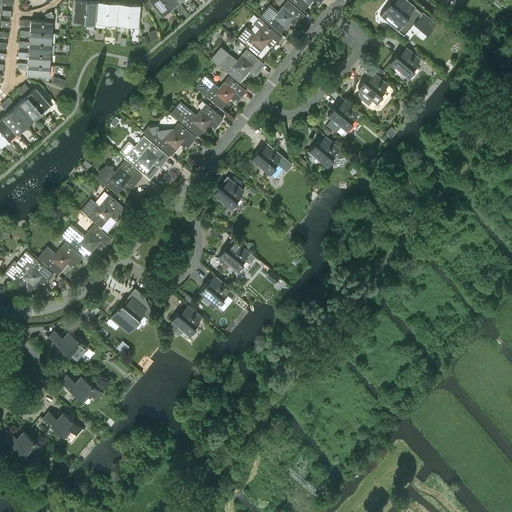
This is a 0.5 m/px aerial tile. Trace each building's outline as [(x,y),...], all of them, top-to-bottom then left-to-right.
[(84,21),(85,0),(74,0),(73,20),(84,21)] [(85,0),(84,21),(95,22),(96,0),(85,0)] [(105,23),(107,0),(101,0),(102,0),(98,0),(96,0),(95,22),(105,23)] [(113,1),(112,0),(107,0),(105,23),(116,24),(118,2),(113,1)] [(127,24),(129,0),(123,0),(123,2),(118,2),(116,24),(127,24)] [(134,3),(134,0),(129,0),(127,24),(138,25),(140,4),(134,3)] [(161,15),(170,8),(163,0),(149,0),(153,4),(161,15)] [(295,26),(305,14),(288,0),(286,0),(278,10),(269,3),(259,15),(279,32),(289,21),(295,26)] [(314,0),(318,3),(321,0),(291,0),(303,10),(311,0),(314,0)] [(435,23),(415,6),(408,0),(390,0),(379,14),(403,34),(413,22),(427,33),(435,23)] [(504,0),(496,0),(494,3),(500,9),(506,1),(504,0)] [(1,9),(2,3),(0,2),(0,13),(0,14),(10,15),(11,10),(1,9)] [(0,19),(0,15),(0,14),(0,13),(0,24),(9,26),(10,21),(0,19)] [(54,13),(47,13),(45,13),(45,20),(30,19),(30,20),(20,19),(20,24),(30,25),(30,30),(30,31),(52,32),(52,21),(54,21),(54,13)] [(272,48),(281,36),(264,21),(258,16),(253,22),(259,27),(255,33),(246,25),(236,37),(256,54),(266,43),(272,48)] [(479,26),(483,21),(477,17),(473,22),(479,26)] [(30,31),(30,30),(19,30),(19,35),(29,36),(29,41),(51,43),(52,32),(30,31)] [(29,41),(19,40),(18,46),(28,47),(28,52),(50,54),(51,43),(29,41)] [(416,63),(420,58),(404,44),(389,61),(408,77),(418,65),(416,63)] [(237,59),(228,52),(220,46),(210,57),(238,81),(248,70),(254,75),(264,63),(246,48),(237,59)] [(28,52),(18,51),(18,57),(28,57),(27,63),(49,64),(50,54),(28,52)] [(27,63),(17,62),(17,67),(27,68),(27,74),(49,76),(49,64),(27,63)] [(373,71),(380,76),(383,71),(377,66),(373,71)] [(384,89),(388,83),(372,69),(357,86),(360,89),(358,91),(359,96),(368,104),(373,99),(376,102),(386,90),(384,89)] [(228,75),(219,86),(204,74),(194,86),(221,108),(230,96),(236,101),(246,90),(228,75)] [(35,86),(31,90),(24,83),(20,86),(41,110),(50,103),(35,86)] [(33,117),(41,110),(20,86),(16,90),(23,97),(19,101),(33,117)] [(332,117),(327,124),(336,132),(342,125),(346,129),(356,117),(354,116),(358,110),(342,96),(328,113),(332,117)] [(19,101),(15,104),(8,97),(4,100),(25,124),(33,117),(19,101)] [(17,131),(25,124),(4,100),(0,103),(6,111),(2,115),(17,131)] [(205,103),(196,114),(180,100),(170,112),(198,135),(207,124),(213,129),(223,117),(205,103)] [(2,115),(0,117),(0,128),(9,139),(17,131),(2,115)] [(115,116),(110,122),(114,125),(119,119),(115,116)] [(186,148),(196,136),(178,122),(173,128),(158,129),(158,125),(150,126),(149,124),(148,124),(142,131),(171,154),(180,143),(186,148)] [(390,127),(386,132),(391,136),(395,131),(390,127)] [(0,144),(1,146),(9,139),(0,128),(0,144)] [(349,154),(339,147),(323,133),(308,149),(327,165),(336,155),(339,158),(349,154)] [(112,134),(109,138),(114,143),(117,139),(112,134)] [(128,141),(120,151),(125,155),(123,156),(143,174),(150,178),(159,167),(169,155),(151,141),(143,134),(133,145),(128,141)] [(292,163),(282,154),(265,140),(251,157),(270,173),(278,163),(286,170),(292,163)] [(302,165),(306,162),(299,156),(296,159),(302,165)] [(87,169),(91,164),(85,159),(81,164),(87,169)] [(132,186),(142,175),(124,160),(115,171),(106,164),(96,176),(116,193),(126,181),(132,186)] [(239,194),(244,189),(240,186),(230,178),(227,175),(213,192),(231,208),(241,196),(239,194)] [(233,175),(230,178),(240,186),(242,182),(233,175)] [(256,190),(250,185),(247,189),(253,194),(256,190)] [(57,190),(64,195),(67,191),(61,186),(57,190)] [(107,231),(126,208),(108,194),(99,205),(90,198),(80,209),(107,231)] [(94,223),(84,235),(70,223),(61,234),(86,256),(96,245),(102,250),(111,238),(94,223)] [(9,237),(8,224),(0,224),(0,237),(0,238),(9,237)] [(233,237),(218,254),(225,259),(222,263),(221,265),(222,266),(223,267),(225,268),(227,267),(230,264),(237,270),(246,259),(250,262),(256,256),(249,251),(233,237)] [(73,267),(83,256),(65,241),(56,252),(47,245),(37,257),(57,274),(67,262),(73,267)] [(8,274),(12,277),(28,291),(38,280),(44,285),(53,273),(36,259),(26,250),(16,261),(14,259),(4,271),(8,274)] [(213,273),(199,290),(218,306),(223,310),(233,299),(227,294),(225,292),(230,287),(215,275),(213,273)] [(128,333),(144,314),(150,319),(153,316),(143,295),(134,288),(109,317),(128,333)] [(188,305),(187,304),(187,303),(185,302),(171,319),(175,323),(174,325),(173,325),(173,326),(173,327),(173,328),(173,329),(173,330),(174,331),(174,332),(175,332),(176,333),(177,333),(177,334),(178,334),(179,333),(180,333),(181,333),(182,332),(183,331),(184,330),(190,334),(199,323),(197,321),(202,316),(190,306),(188,305)] [(214,316),(208,311),(204,315),(210,320),(214,316)] [(87,345),(74,334),(68,329),(62,336),(54,329),(48,336),(75,359),(87,345)] [(81,373),(75,380),(67,373),(61,380),(83,399),(88,392),(95,397),(101,390),(81,373)] [(62,410),(57,417),(48,410),(42,417),(64,436),(70,429),(76,434),(82,427),(62,410)] [(23,429),(17,436),(9,429),(3,436),(24,455),(30,448),(37,453),(43,446),(23,429)]
